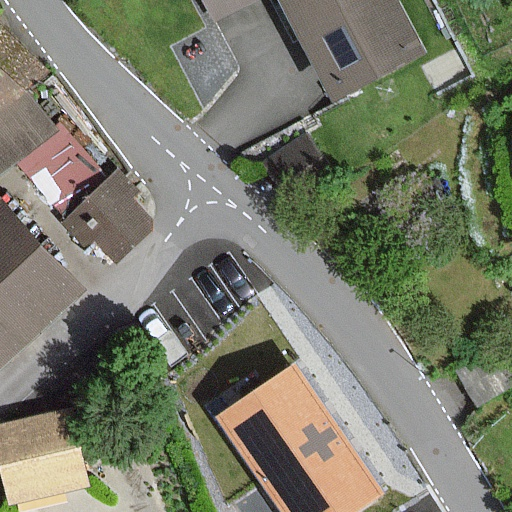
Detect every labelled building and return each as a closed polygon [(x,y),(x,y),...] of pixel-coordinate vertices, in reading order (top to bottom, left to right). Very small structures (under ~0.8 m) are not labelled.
[(256,0),(202,0),(215,23),(256,0)] [(428,50),(401,0),(296,0),(346,93),(428,50)] [(44,73),(0,22),(0,164),(6,171),(60,126),(27,88),(44,73)] [(104,168),(65,128),(27,164),(66,205),(104,168)] [(145,190),(126,168),(70,217),(95,245),(105,237),(120,255),(161,219),(140,194),(145,190)] [(0,364),(86,289),(0,190),(0,364)] [(359,511),(396,487),(305,355),(222,411),(291,511),(359,511)] [(96,481),(78,406),(2,423),(20,498),(96,481)]
